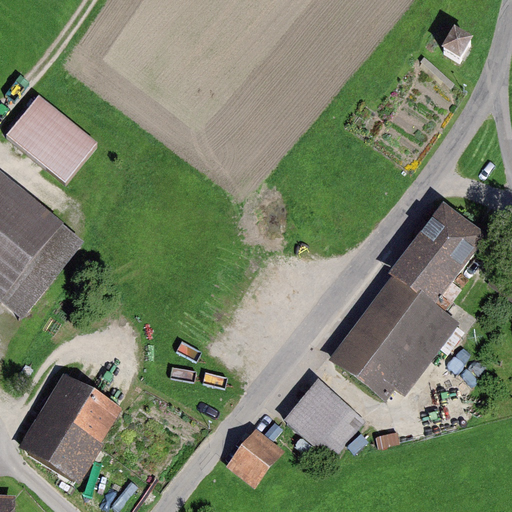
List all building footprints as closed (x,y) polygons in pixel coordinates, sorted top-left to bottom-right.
[(473,68),(486,46),(466,33),(452,56),(473,68)] [(39,104),(7,145),(66,192),(99,152),(39,104)] [(0,182),(0,314),(23,333),(87,254),(0,182)] [(463,332),(442,317),(493,250),(445,214),(389,287),(393,290),(333,370),(387,411),(396,399),(407,407),(463,332)] [(19,457),(80,494),(105,454),(103,452),(123,420),(64,384),(19,457)] [(319,389),(285,431),(331,469),(366,427),(319,389)] [(227,475),(257,499),(287,463),(257,439),(227,475)] [(0,511),(17,511),(18,504),(0,503),(0,511)]
